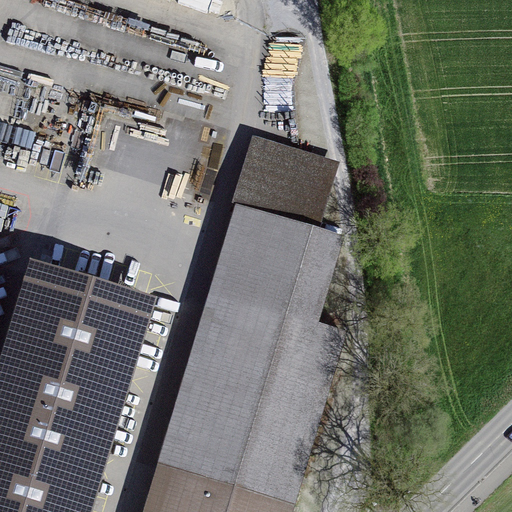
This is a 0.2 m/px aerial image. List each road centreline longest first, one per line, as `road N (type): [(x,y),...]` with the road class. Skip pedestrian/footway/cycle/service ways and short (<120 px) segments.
road 1 (unknown): [(92,511),(174,256),(41,219),(13,228),(0,256)]
road 2 (unknown): [(174,256),(230,92),(233,47)]
road 3 (secondary): [(511,423),(422,511)]
